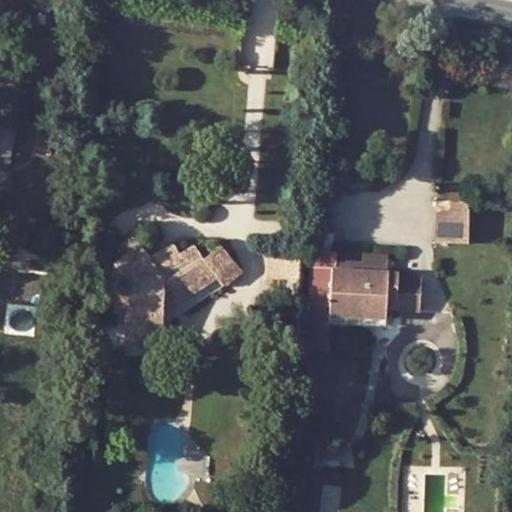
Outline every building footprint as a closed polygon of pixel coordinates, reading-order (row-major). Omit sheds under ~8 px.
[(0,130),(0,152),(7,155),(13,134),(0,130)] [(438,239),(467,239),(468,201),(438,201),(438,239)] [(161,328),(161,315),(216,275),(223,283),(240,271),(222,246),(205,258),(195,245),(182,256),(173,244),(151,260),(141,247),(109,269),(109,307),(111,307),(125,307),(125,319),(125,331),(161,330),(161,328)] [(294,294),(298,252),(265,250),(261,292),(294,294)] [(331,295),(330,313),(383,316),(383,302),(396,303),(396,308),(419,309),(421,276),(385,274),(385,264),(357,262),(356,272),(333,271),(334,253),(311,252),(309,295),(331,295)] [(161,328),(223,283),(216,275),(161,315),(161,328)] [(309,295),(307,322),(382,327),(383,316),(330,313),(331,295),(309,295)] [(125,319),(125,307),(111,307),(111,319),(125,319)] [(91,452),(90,463),(99,463),(99,452),(91,452)]
